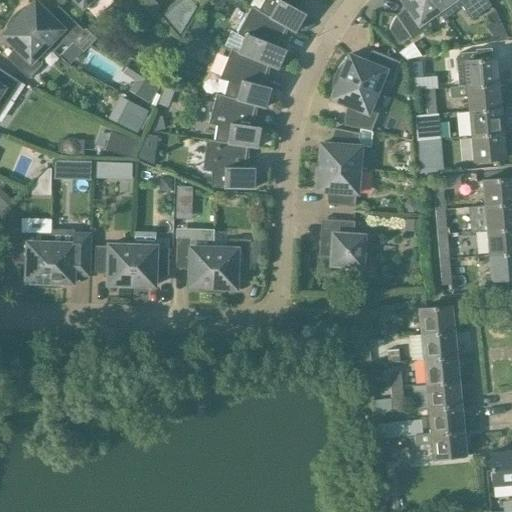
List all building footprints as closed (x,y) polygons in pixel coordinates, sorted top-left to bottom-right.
[(74,0),(82,8),(91,0),(94,3),(97,0),(74,0)] [(185,0),(175,0),(165,19),(181,29),(195,5),(185,0)] [(258,12),(287,28),(295,33),(305,15),(296,10),(303,0),(264,0),(258,11),(258,12)] [(399,20),(413,41),(430,30),(431,24),(427,20),(438,12),(429,0),(401,0),(409,11),(408,15),(399,20)] [(429,0),(438,12),(444,20),(462,7),(471,20),(491,6),(486,0),(429,0)] [(14,15),(47,47),(53,53),(62,43),(67,48),(83,31),(61,10),(55,18),(51,17),(34,2),(29,7),(28,6),(20,10),(14,15)] [(238,54),(269,66),(278,70),(285,51),(276,47),(287,28),(258,12),(258,11),(252,7),(236,34),(244,39),(239,52),(238,54)] [(493,11),(486,16),(491,24),(498,20),(493,11)] [(10,63),(28,80),(42,65),(42,60),(37,56),(47,47),(14,15),(9,22),(5,29),(7,31),(2,36),(18,52),(18,55),(10,63)] [(85,33),(75,43),(83,50),(92,40),(85,33)] [(410,46),(400,54),(405,59),(418,57),(410,46)] [(498,84),(496,59),(492,59),(491,48),(476,49),(476,52),(459,54),(456,58),(458,88),(466,87),(498,84)] [(223,98),(256,106),(265,109),(270,89),(261,86),(269,66),(238,54),(239,52),(231,50),(220,79),(228,82),(224,96),(223,98)] [(335,75),(377,93),(382,80),(387,83),(392,81),(400,62),(377,53),(373,63),(370,64),(349,56),(346,62),(344,62),(339,68),(335,75)] [(0,115),(21,84),(0,69),(0,115)] [(148,104),(162,82),(145,71),(137,82),(130,93),(134,95),(148,104)] [(346,127),(371,132),(379,112),(377,107),(372,105),(377,93),(335,75),(332,83),(332,92),(334,92),(331,99),(353,111),(346,127)] [(436,76),(407,78),(408,91),(437,89),(436,76)] [(467,97),(468,112),(500,109),(498,84),(466,87),(458,88),(450,89),(450,98),(467,97)] [(169,105),(173,88),(162,85),(159,102),(169,105)] [(424,90),(426,114),(436,114),(434,89),(424,90)] [(214,143),(247,147),(257,149),(260,128),(250,127),(256,106),(223,98),(224,96),(216,94),(208,124),(217,127),(215,141),(214,143)] [(123,98),(111,121),(136,134),(148,111),(123,98)] [(468,112),(471,137),(503,134),(500,109),(468,112)] [(414,115),(417,142),(428,141),(426,114),(414,115)] [(319,168),(359,171),(360,147),(359,147),(360,134),(336,129),(335,143),(332,145),(320,144),(319,168)] [(105,149),(132,158),(138,141),(110,133),(105,149)] [(471,137),(473,162),(505,159),(503,134),(471,137)] [(211,189),(254,189),(254,168),(244,168),(247,147),(214,143),(215,141),(207,140),(203,171),(211,172),(211,189)] [(417,142),(419,173),(443,171),(441,156),(429,157),(428,141),(417,142)] [(140,149),(136,161),(152,168),(154,155),(147,152),(140,149)] [(53,165),(52,180),(66,181),(89,181),(90,163),(66,162),(56,162),(53,165)] [(96,163),(95,179),(107,179),(108,163),(96,163)] [(330,206),(355,207),(356,194),(357,194),(359,171),(319,168),(317,191),(329,192),(331,195),(330,206)] [(31,187),(31,195),(50,195),(51,169),(48,169),(31,187)] [(511,178),(483,181),(485,207),(511,204),(511,178)] [(433,184),(435,211),(445,210),(443,184),(433,184)] [(175,185),(175,216),(189,217),(189,185),(175,185)] [(470,208),(469,208),(471,233),(473,233),(487,231),(511,229),(511,204),(485,207),(481,207),(479,207),(470,208)] [(435,211),(437,235),(447,235),(445,210),(435,211)] [(331,266),(362,268),(363,255),(367,255),(368,241),(364,241),(364,236),(353,236),(354,222),(327,220),(325,242),(320,242),(319,257),(331,258),(331,266)] [(50,244),(49,289),(57,289),(65,286),(65,284),(73,284),(73,275),(86,276),(87,260),(87,235),(87,233),(74,233),(74,229),(51,229),(51,234),(50,244)] [(511,229),(487,231),(489,256),(511,254),(511,229)] [(204,293),(212,294),(213,249),(214,232),(190,231),(190,238),(177,238),(176,263),(187,263),(189,265),(189,288),(196,288),(196,290),(204,293)] [(40,288),(49,289),(50,244),(50,234),(14,233),(13,258),(24,258),(26,260),(25,283),(33,283),(33,285),(40,288)] [(447,235),(437,235),(439,260),(449,259),(447,235)] [(213,249),(212,294),(220,294),(228,291),(228,289),(236,289),(237,267),(239,264),(250,265),(250,240),(230,240),(227,243),(227,249),(213,249)] [(107,285),(131,286),(132,246),(108,246),(108,247),(95,246),(94,271),(105,271),(107,274),(107,285)] [(131,286),(154,287),(154,275),(157,273),(168,273),(169,249),(155,248),(155,247),(132,246),(131,286)] [(511,254),(489,256),(491,282),(511,279),(511,254)] [(442,286),(442,288),(450,287),(449,259),(439,260),(442,286)] [(419,310),(421,335),(453,332),(451,307),(419,310)] [(384,326),(385,338),(397,337),(396,325),(384,326)] [(421,335),(423,360),(455,357),(453,332),(421,335)] [(386,350),(388,364),(399,363),(398,349),(386,350)] [(423,360),(426,385),(458,381),(455,357),(423,360)] [(389,373),(390,388),(402,387),(400,372),(389,373)] [(426,385),(428,409),(460,406),(458,381),(426,385)] [(390,388),(393,413),(404,412),(402,387),(390,388)] [(428,409),(431,434),(463,431),(460,406),(428,409)] [(405,421),(376,424),(377,439),(406,436),(405,421)] [(431,434),(415,436),(416,446),(432,444),(433,459),(465,456),(463,431),(431,434)] [(396,450),(398,470),(410,469),(408,448),(396,450)] [(511,483),(511,451),(489,454),(492,486),(511,483)]
